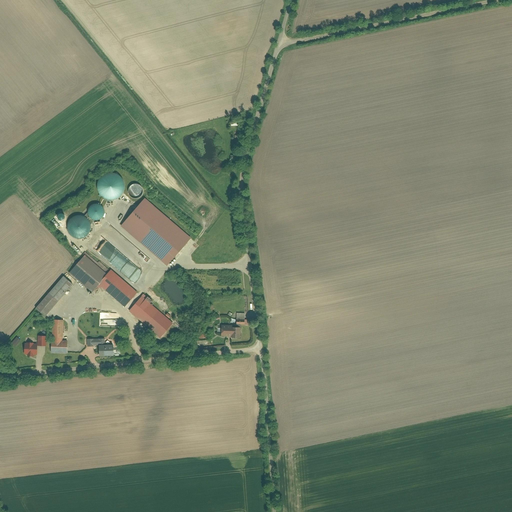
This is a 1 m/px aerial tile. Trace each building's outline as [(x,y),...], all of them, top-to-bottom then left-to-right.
[(121,195),(123,192),(124,189),(125,185),(124,182),(122,178),(120,176),(117,174),(113,173),(109,173),(106,174),(103,177),(101,179),(99,183),(99,186),(100,190),(101,193),(104,196),(107,198),(111,198),(114,198),(118,197),(121,195)] [(137,196),(139,196),(141,194),(142,192),(142,190),(142,188),(141,186),(139,185),(136,185),(134,185),(132,187),(131,189),(131,191),(131,193),(133,195),(135,196),(137,196)] [(192,238),(146,198),(122,226),(168,266),(192,238)] [(103,217),(104,215),(105,212),(104,210),(103,207),(101,205),(98,204),(96,204),(93,205),(91,207),(89,209),(89,212),(89,215),(91,217),(93,219),(95,220),(98,220),(101,219),(103,217)] [(89,235),(91,233),(91,230),(91,226),(91,223),(89,221),(86,219),(83,217),(80,217),(77,217),(74,218),(72,221),(70,223),(69,226),(69,230),(70,233),(72,235),(74,237),(77,239),(80,239),(83,239),(86,238),(89,235)] [(142,271),(151,260),(115,230),(109,238),(110,239),(112,237),(115,240),(113,244),(111,242),(109,243),(103,238),(97,245),(127,271),(133,264),(142,271)] [(107,272),(86,254),(70,272),(92,290),(107,272)] [(126,306),(138,292),(111,269),(99,284),(126,306)] [(37,308),(47,316),(74,285),(65,277),(37,308)] [(142,296),(130,311),(161,337),(174,323),(142,296)] [(63,320),(53,320),(52,352),(68,353),(68,340),(62,340),(63,320)] [(233,326),(223,326),(223,335),(233,336),(233,337),(241,337),(241,325),(233,325),(233,326)] [(46,346),(47,336),(39,336),(38,345),(46,346)] [(18,337),(12,342),(17,346),(22,340),(18,337)] [(38,343),(26,343),(26,354),(28,354),(28,355),(34,356),(35,354),(37,354),(38,343)] [(106,345),(100,345),(100,356),(115,355),(115,345),(106,345)]
